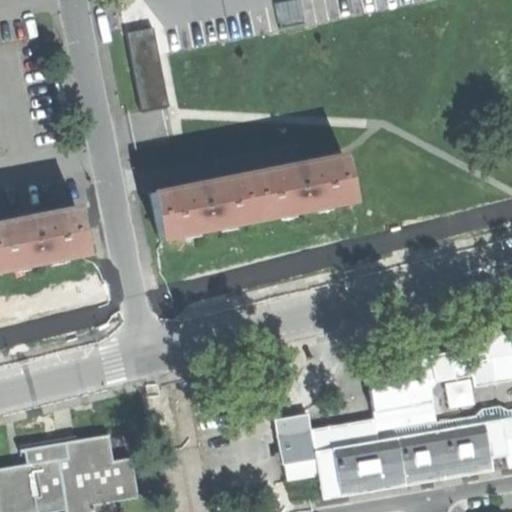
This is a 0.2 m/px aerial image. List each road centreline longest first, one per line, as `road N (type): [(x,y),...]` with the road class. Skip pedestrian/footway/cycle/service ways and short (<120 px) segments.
road 1 (residential): [(511,251),(148,341)]
road 2 (residential): [(76,0),(148,341)]
road 3 (residential): [(148,341),(0,378)]
